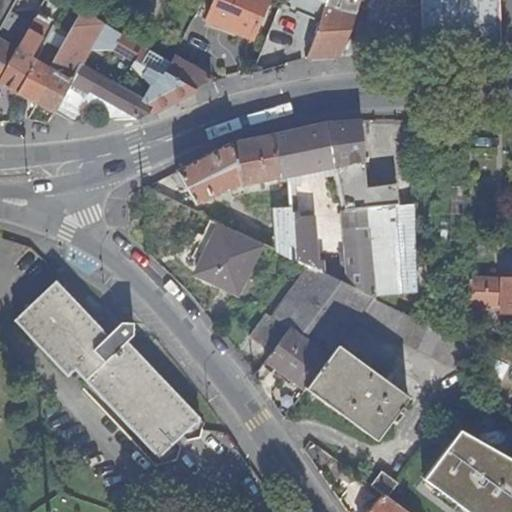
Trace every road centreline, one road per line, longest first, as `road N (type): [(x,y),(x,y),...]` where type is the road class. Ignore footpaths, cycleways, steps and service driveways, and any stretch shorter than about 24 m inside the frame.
road 1 (residential): [(96,240),(207,351),(323,511)]
road 2 (secondary): [(194,128),(306,96),(511,91)]
road 3 (secondary): [(78,182),(142,161),(194,128)]
